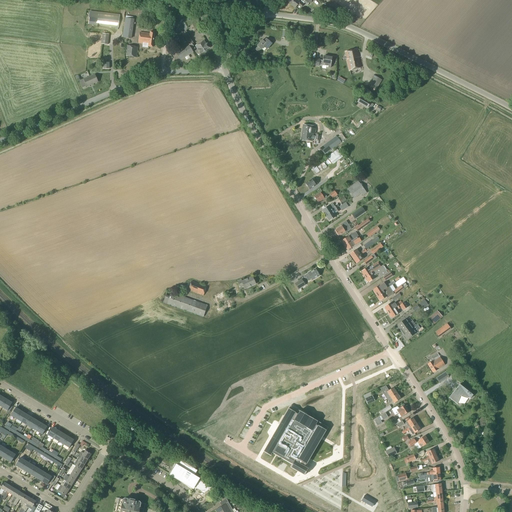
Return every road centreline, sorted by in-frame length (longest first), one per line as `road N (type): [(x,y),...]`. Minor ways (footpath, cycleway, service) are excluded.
road 1 (tertiary): [(466,492),(452,445),(286,189),(221,63)]
road 2 (unclassified): [(511,109),(349,27),(263,13)]
road 3 (track): [(0,148),(155,81),(225,72)]
road 4 (unclassified): [(0,141),(155,73),(221,63)]
road 5 (residential): [(105,449),(0,384)]
